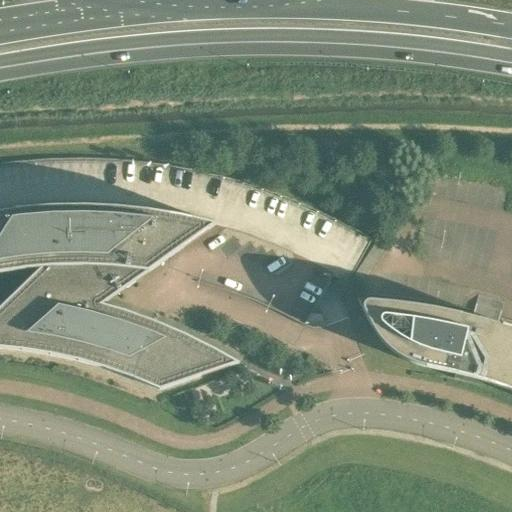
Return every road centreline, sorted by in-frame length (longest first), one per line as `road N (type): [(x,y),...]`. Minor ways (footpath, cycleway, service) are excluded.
road 1 (unclassified): [(0,419),(185,474),(233,467),(311,423),(353,413),(511,447)]
road 2 (motorway): [(0,67),(238,42),(401,47),(511,62)]
road 3 (motorway): [(231,4),(397,12),(511,28)]
